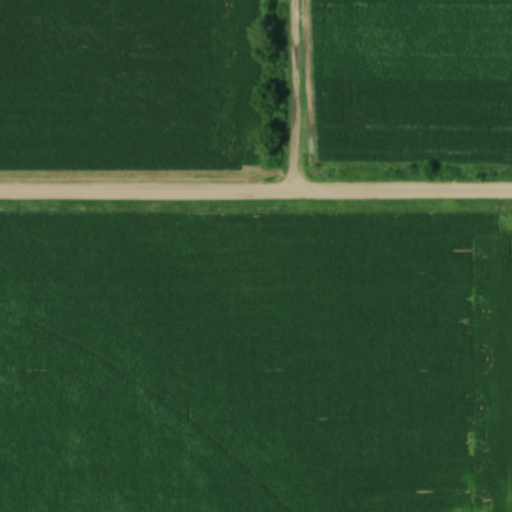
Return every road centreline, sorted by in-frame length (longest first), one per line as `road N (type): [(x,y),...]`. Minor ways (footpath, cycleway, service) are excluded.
road 1 (residential): [(511,195),(0,195)]
road 2 (residential): [(289,196),(287,0)]
